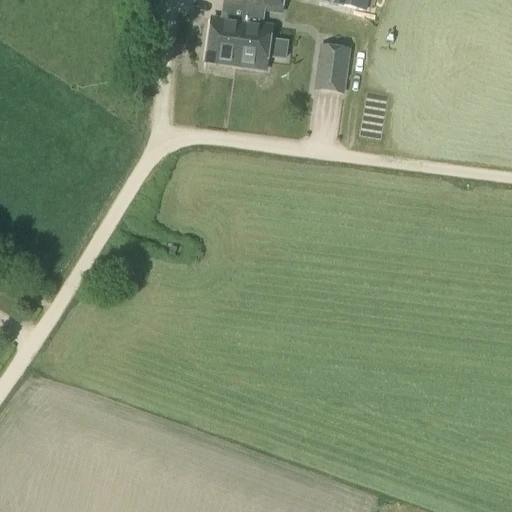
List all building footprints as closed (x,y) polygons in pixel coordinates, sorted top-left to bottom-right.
[(223,0),(222,8),(243,11),(244,0),(223,0)] [(244,0),(243,11),(265,14),(266,0),(244,0)] [(241,24),(235,67),(264,71),(265,71),(271,28),(263,27),(265,14),(243,11),(241,24)] [(211,20),(205,63),(235,67),(241,24),(211,20)] [(348,51),(320,47),(314,90),(342,94),(348,51)]
